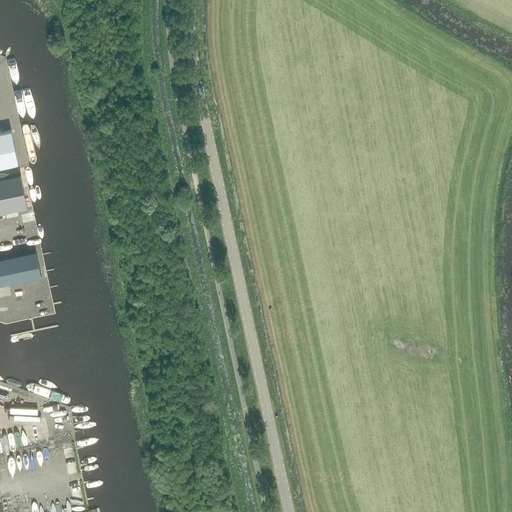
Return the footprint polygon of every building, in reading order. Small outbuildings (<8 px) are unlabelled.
[(11,130),(0,132),(0,166),(18,163),(11,130)] [(0,178),(0,212),(27,207),(21,174),(0,178)] [(41,276),(36,251),(26,253),(31,278),(41,276)] [(31,278),(26,253),(16,255),(22,280),(31,278)] [(22,280),(16,255),(6,258),(12,282),(22,280)] [(12,282),(6,258),(0,258),(0,275),(2,284),(12,282)]
